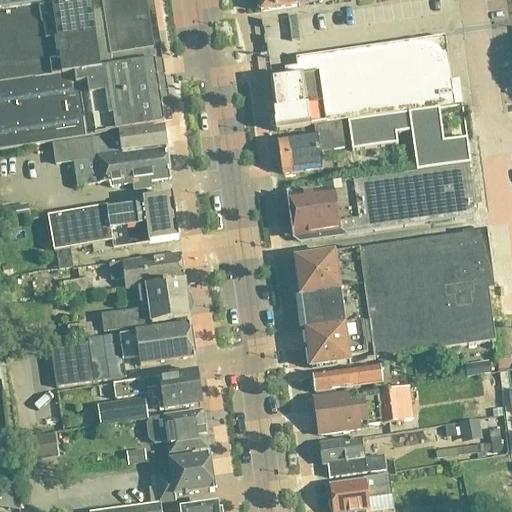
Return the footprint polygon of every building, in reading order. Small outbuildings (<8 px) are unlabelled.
[(96,0),(87,2),(0,15),(0,86),(153,63),(142,0),(96,0)] [(0,0),(0,15),(87,2),(86,0),(0,0)] [(256,0),(260,17),(344,4),(343,0),(256,0)] [(270,102),(359,89),(449,76),(443,39),(295,60),(297,69),(284,71),(285,80),(267,83),(270,102)] [(0,154),(3,154),(3,153),(103,137),(163,128),(153,63),(0,86),(0,154)] [(270,102),(275,135),(453,108),(449,76),(359,89),(270,102)] [(470,168),(466,142),(443,146),(439,114),(462,111),(462,109),(407,117),(347,126),(351,155),(397,148),(396,138),(410,136),(416,176),(470,168)] [(314,140),(276,145),(281,179),(319,174),(316,157),(347,153),(344,126),(313,130),(314,140)] [(90,163),(91,163),(91,161),(126,156),(163,151),(160,132),(116,138),(117,147),(88,151),(87,144),(50,149),(53,169),(72,166),(90,163)] [(167,183),(163,151),(126,156),(91,161),(91,163),(95,187),(95,188),(107,186),(108,191),(132,187),(133,194),(148,192),(147,186),(167,183)] [(91,163),(90,163),(72,166),(76,190),(95,187),(91,163)] [(298,247),(353,239),(455,224),(471,221),(475,215),(476,215),(469,169),(283,196),(290,242),(291,242),(298,247)] [(177,242),(174,220),(170,198),(141,203),(142,209),(106,215),(104,215),(110,246),(111,254),(177,242)] [(0,225),(28,221),(27,206),(0,211),(0,225)] [(110,246),(104,215),(106,215),(105,210),(45,220),(50,256),(110,246)] [(433,257),(418,259),(422,287),(437,285),(439,297),(435,298),(435,299),(479,293),(470,237),(431,242),(433,257)] [(395,247),(385,249),(386,260),(397,258),(395,247)] [(367,253),(293,264),(295,278),(297,291),(301,318),(305,345),(309,372),(347,367),(347,368),(373,364),(373,363),(383,362),(367,253)] [(397,258),(386,260),(388,270),(398,268),(397,258)] [(137,291),(182,285),(179,259),(107,269),(109,285),(124,283),(125,293),(137,291)] [(398,268),(388,270),(389,280),(400,278),(398,268)] [(400,278),(389,280),(391,290),(401,288),(400,278)] [(61,285),(64,300),(92,297),(90,281),(61,285)] [(187,290),(183,287),(182,285),(137,291),(139,308),(147,307),(150,327),(188,322),(184,294),(187,290)] [(401,288),(391,290),(392,300),(403,298),(401,288)] [(437,313),(422,315),(426,343),(441,341),(443,356),(483,350),(475,295),(479,294),(479,293),(435,299),(437,313)] [(403,298),(392,300),(394,310),(404,309),(403,298)] [(404,309),(394,310),(395,321),(406,319),(404,309)] [(142,331),(140,313),(99,318),(102,336),(142,331)] [(406,319),(395,321),(397,331),(407,329),(406,319)] [(68,343),(91,340),(90,326),(66,329),(66,336),(49,338),(50,347),(68,345),(68,343)] [(407,329),(397,331),(398,341),(409,339),(407,329)] [(139,370),(193,363),(188,330),(130,338),(133,353),(133,359),(137,358),(139,370)] [(133,353),(130,338),(86,344),(87,347),(49,353),(54,392),(125,382),(122,360),(133,359),(133,353)] [(409,339),(398,341),(400,351),(410,349),(409,339)] [(410,349),(400,351),(402,365),(412,363),(410,349)] [(311,380),(312,384),(310,384),(311,395),(314,395),(314,398),(381,388),(378,370),(311,380)] [(195,376),(167,380),(113,388),(115,403),(152,398),(153,402),(156,402),(157,407),(162,406),(164,415),(200,410),(195,376)] [(352,397),(313,403),(315,421),(318,439),(318,440),(359,434),(359,432),(412,424),(410,407),(401,409),(398,393),(359,399),(360,404),(355,405),(353,405),(352,397)] [(144,401),(96,408),(99,429),(147,422),(144,401)] [(169,459),(206,453),(201,416),(164,421),(147,423),(150,423),(146,428),(148,443),(154,447),(167,445),(169,459)] [(29,441),(32,461),(56,458),(53,437),(29,441)] [(328,483),(359,478),(384,474),(382,459),(362,462),(359,443),(319,449),(322,470),(326,470),(328,483)] [(127,467),(145,465),(143,453),(126,456),(127,467)] [(154,491),(156,508),(157,507),(174,505),(173,501),(212,495),(207,461),(168,466),(169,479),(148,481),(150,491),(154,491)] [(367,511),(366,502),(390,499),(387,478),(362,482),(362,486),(329,491),(331,502),(327,506),(327,511),(367,511)] [(6,497),(4,510),(11,511),(16,511),(19,499),(6,497)] [(467,511),(466,503),(434,509),(434,511),(467,511)]
